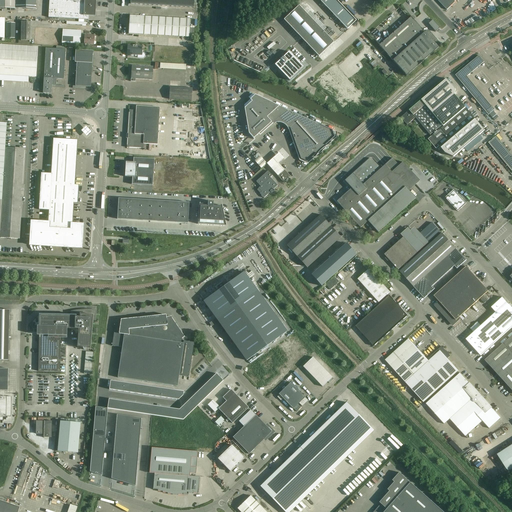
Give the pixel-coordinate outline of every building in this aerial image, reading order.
[(35,0),(0,0),(0,8),(36,9),(35,0)] [(95,16),(95,5),(96,1),(75,0),(49,0),(48,17),(88,20),(88,16),(95,16)] [(336,0),(319,0),(347,29),(356,21),(336,0)] [(437,0),(447,10),(455,2),(455,1),(456,0),(437,0)] [(298,6),(284,20),(318,56),(333,42),(298,6)] [(129,16),(128,34),(189,37),(190,19),(165,18),(129,16)] [(426,30),(424,32),(414,20),(414,19),(414,18),(414,17),(413,16),(412,16),(411,17),(379,45),(399,68),(406,76),(438,48),(437,47),(441,44),(429,31),(426,30)] [(430,22),(428,24),(432,28),(435,32),(436,31),(437,30),(440,28),(432,20),(431,21),(430,22)] [(31,22),(21,22),(21,41),(31,41),(31,22)] [(6,38),(15,39),(15,23),(7,23),(6,38)] [(84,38),(80,38),(81,31),(63,30),(62,43),(93,45),(94,36),(88,35),(88,34),(85,34),(84,38)] [(0,75),(36,77),(38,47),(0,44),(0,75)] [(128,45),(127,56),(130,56),(130,55),(137,55),(137,58),(143,58),(144,56),(145,52),(142,52),(142,46),(128,45)] [(45,48),(43,93),(50,94),(51,94),(51,93),(52,85),(56,85),(70,86),(72,50),(65,49),(56,49),(45,48)] [(72,50),(70,86),(75,86),(91,87),(93,51),(75,50),(72,50)] [(300,71),(297,68),(301,64),(289,52),(274,65),(289,81),(300,71)] [(479,56),(456,75),(488,115),(495,110),(467,76),(484,62),(479,56)] [(159,61),(159,66),(184,68),(183,84),(189,85),(190,67),(185,67),(185,62),(159,61)] [(135,82),(135,79),(152,80),(153,67),(132,66),(130,82),(135,82)] [(429,94),(401,118),(406,124),(407,125),(408,124),(415,118),(420,124),(430,135),(439,128),(440,129),(428,139),(436,149),(439,146),(440,148),(445,153),(454,157),(485,130),(475,119),(466,108),(446,124),(443,127),(442,125),(464,106),(460,101),(438,119),(433,113),(440,107),(455,95),(455,89),(447,79),(429,94)] [(170,87),(169,99),(191,101),(192,89),(170,87)] [(326,146),(329,145),(328,143),(334,137),(332,131),(332,130),(255,95),(250,99),(252,101),(244,108),(249,133),(253,138),(260,132),(271,122),(272,121),(274,123),(275,123),(277,123),(278,123),(281,123),(284,124),(286,126),(287,127),(288,129),(288,130),(290,129),(301,159),(307,162),(313,156),(315,157),(317,155),(320,151),(323,149),(326,146)] [(129,110),(128,124),(127,148),(143,149),(144,144),(157,145),(158,124),(160,108),(136,106),(136,110),(129,110)] [(93,132),(87,125),(81,130),(87,137),(93,132)] [(489,143),(511,171),(511,155),(496,137),(489,143)] [(53,144),(51,174),(41,173),(40,191),(78,194),(79,185),(75,185),(78,140),(53,139),(53,144)] [(2,200),(0,199),(0,237),(19,239),(25,149),(5,148),(2,200)] [(277,175),(283,170),(278,163),(284,158),(279,152),(266,164),(277,175)] [(263,160),(260,156),(254,161),(258,165),(263,160)] [(152,186),(154,159),(133,158),(133,163),(126,162),(125,177),(132,177),(132,185),(152,186)] [(408,191),(419,181),(402,162),(398,166),(392,158),(386,163),(383,166),(377,172),(370,164),(355,178),(352,174),(344,181),(351,189),(336,202),(360,228),(367,222),(377,233),(414,199),(408,191)] [(266,164),(263,160),(258,165),(261,168),(266,164)] [(283,183),(290,177),(283,170),(277,175),(283,183)] [(261,192),(260,193),(264,198),(277,186),(270,178),(272,176),(268,171),(256,181),(260,186),(258,188),(261,192)] [(445,198),(458,211),(466,204),(454,190),(445,198)] [(72,224),(74,203),(78,203),(78,194),(40,191),(39,210),(49,210),(48,223),(32,222),(30,244),(81,248),(80,225),(72,224)] [(187,224),(189,203),(118,199),(117,219),(187,224)] [(199,204),(197,224),(226,226),(222,205),(213,205),(213,202),(208,201),(207,204),(199,204)] [(307,268),(324,253),(340,238),(320,215),(303,230),(286,245),(307,268)] [(482,221),(476,227),(481,231),(486,226),(482,221)] [(432,223),(420,233),(428,243),(440,232),(432,223)] [(411,231),(403,237),(417,253),(425,246),(411,231)] [(414,287),(456,249),(442,233),(400,272),(414,287)] [(398,270),(417,253),(403,237),(384,255),(398,270)] [(356,255),(346,244),(311,275),(321,286),(356,255)] [(456,249),(414,287),(424,299),(435,289),(432,286),(454,266),(457,269),(466,260),(456,249)] [(263,268),(267,276),(272,273),(268,265),(263,268)] [(458,318),(488,291),(466,267),(434,296),(440,302),(436,306),(453,325),(459,319),(458,318)] [(379,303),(390,293),(369,270),(358,279),(379,303)] [(203,301),(247,361),(286,332),(243,272),(203,301)] [(466,317),(470,321),(498,296),(495,292),(466,317)] [(408,316),(390,296),(356,326),(374,346),(408,316)] [(498,310),(466,339),(481,356),(511,327),(511,307),(503,297),(493,306),(498,310)] [(0,360),(8,360),(9,310),(0,309),(0,360)] [(39,315),(39,328),(38,371),(60,372),(61,336),(66,336),(66,329),(76,329),(76,328),(78,329),(77,347),(90,348),(93,319),(95,319),(95,311),(91,310),(87,310),(83,310),(79,311),(77,311),(75,311),(71,312),(71,315),(39,315)] [(189,377),(189,374),(194,343),(184,341),(182,338),(185,337),(171,316),(122,321),(122,324),(115,323),(112,346),(122,347),(117,378),(177,386),(179,376),(189,377)] [(511,335),(503,344),(511,353),(511,352),(511,335)] [(408,339),(402,345),(385,361),(423,403),(458,371),(447,359),(450,356),(441,347),(430,356),(432,358),(428,362),(408,339)] [(265,372),(287,358),(276,342),(271,346),(272,348),(256,358),(264,370),(259,374),(261,378),(266,375),(265,372)] [(511,353),(503,344),(485,360),(511,390),(511,353)] [(86,352),(85,360),(92,361),(93,353),(86,352)] [(312,357),(303,367),(322,387),(328,382),(329,383),(333,379),(332,378),(332,377),(312,357)] [(0,390),(8,391),(8,369),(0,368),(0,390)] [(489,428),(501,418),(460,373),(426,404),(444,424),(450,419),(465,436),(482,421),(489,428)] [(216,374),(205,384),(212,391),(223,381),(216,374)] [(110,380),(109,389),(117,391),(119,382),(110,380)] [(299,403),(305,397),(290,383),(278,394),(293,409),(296,412),(302,407),(299,403)] [(205,384),(200,389),(207,396),(212,391),(205,384)] [(169,389),(168,398),(178,400),(183,395),(183,391),(169,389)] [(200,389),(195,394),(202,401),(207,396),(200,389)] [(212,400),(207,405),(214,412),(218,409),(223,414),(239,398),(230,390),(222,397),(226,401),(220,407),(212,400)] [(195,394),(190,399),(197,406),(202,401),(195,394)] [(0,396),(0,417),(6,417),(6,416),(11,416),(11,397),(0,396)] [(239,398),(223,414),(232,423),(248,408),(239,398)] [(109,399),(107,408),(115,409),(116,400),(109,399)] [(190,399),(185,404),(191,411),(197,406),(190,399)] [(284,511),(371,428),(346,402),(260,486),(284,511)] [(185,404),(179,409),(183,420),(191,411),(185,404)] [(95,407),(94,417),(106,418),(107,408),(95,407)] [(173,409),(171,418),(183,420),(179,409),(173,409)] [(267,427),(255,415),(250,410),(239,421),(244,427),(232,437),(249,454),(265,438),(266,438),(267,438),(268,438),(268,437),(270,436),(271,435),(272,434),(272,433),(272,432),(272,430),(272,429),(271,428),(270,427),(269,427),(267,427)] [(117,415),(116,424),(128,426),(128,425),(129,416),(117,415)] [(129,416),(128,425),(140,427),(141,418),(129,416)] [(80,423),(60,421),(57,451),(78,453),(80,423)] [(116,424),(115,432),(127,433),(128,426),(116,424)] [(127,433),(127,434),(139,436),(140,427),(128,425),(128,426),(127,433)] [(115,432),(115,439),(127,441),(127,434),(127,433),(115,432)] [(127,441),(127,443),(139,444),(139,436),(127,434),(127,441)] [(115,439),(114,446),(126,448),(127,443),(127,441),(115,439)] [(92,442),(91,451),(103,452),(104,443),(92,442)] [(126,448),(126,451),(138,453),(139,444),(127,443),(126,448)] [(511,444),(497,455),(508,472),(511,469),(511,444)] [(230,472),(244,458),(232,445),(217,459),(230,472)] [(114,446),(113,454),(125,456),(126,451),(126,448),(114,446)] [(198,452),(151,448),(149,473),(154,473),(153,489),(158,490),(158,491),(163,491),(163,492),(168,493),(168,494),(183,495),(183,494),(188,494),(188,492),(198,493),(199,477),(190,476),(190,473),(196,474),(198,452)] [(91,451),(91,460),(103,461),(103,452),(91,451)] [(125,456),(125,460),(137,462),(138,453),(126,451),(125,456)] [(113,454),(113,460),(125,462),(125,460),(125,456),(113,454)] [(91,460),(90,472),(101,475),(103,461),(91,460)] [(113,460),(112,467),(124,469),(125,462),(113,460)] [(124,469),(136,471),(137,462),(125,460),(125,462),(124,469)] [(112,467),(111,478),(123,482),(124,469),(112,467)] [(124,469),(123,482),(135,486),(136,471),(124,469)] [(443,511),(400,473),(393,480),(394,482),(388,490),(390,491),(380,502),(382,504),(374,511),(443,511)] [(237,508),(240,511),(266,511),(250,496),(237,508)] [(18,511),(20,507),(0,500),(0,511),(18,511)] [(65,511),(73,511),(76,504),(69,502),(65,511)]
